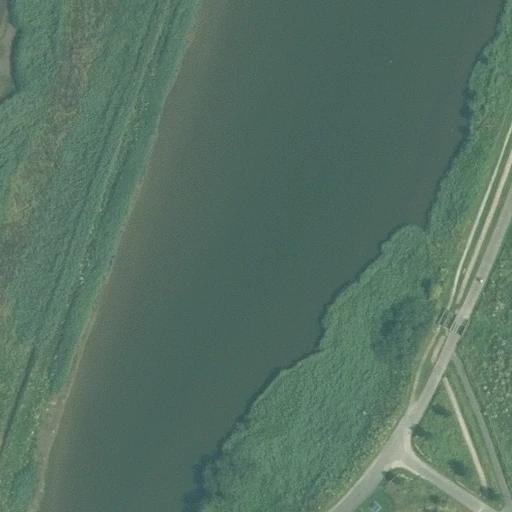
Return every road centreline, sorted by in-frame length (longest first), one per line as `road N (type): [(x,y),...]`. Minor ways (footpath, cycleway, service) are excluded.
road 1 (unknown): [(447,339),(437,360),(485,494),(478,511)]
road 2 (unknown): [(511,159),(454,319)]
